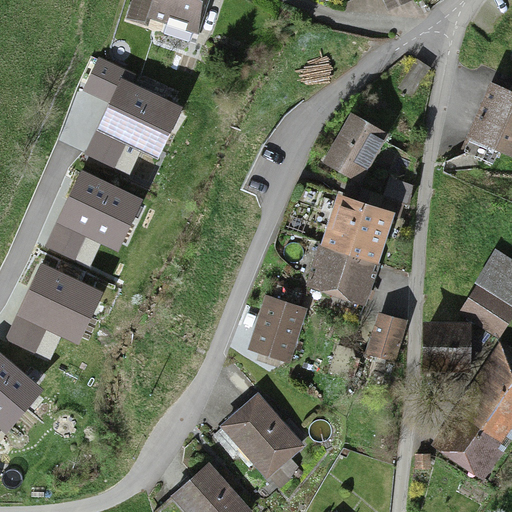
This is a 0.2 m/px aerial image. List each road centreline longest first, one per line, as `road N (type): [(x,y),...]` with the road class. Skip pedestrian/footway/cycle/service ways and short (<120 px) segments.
road 1 (residential): [(462,0),(333,96),(302,137),(193,414),(168,455),(84,508),(48,511)]
road 2 (residential): [(398,511),(426,161),(462,0)]
